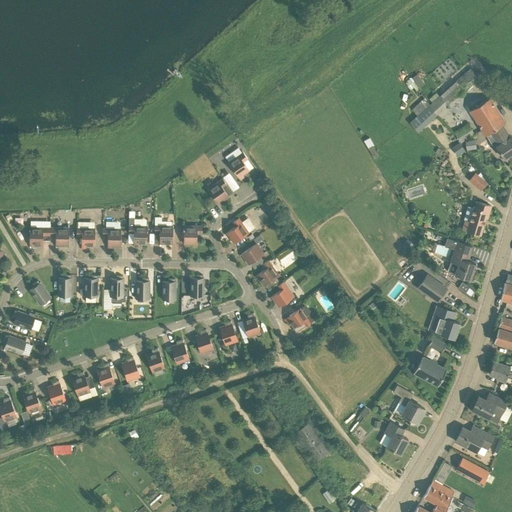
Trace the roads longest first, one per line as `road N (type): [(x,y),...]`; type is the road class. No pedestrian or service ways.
road 1 (residential): [(391,511),(451,412),(511,221)]
road 2 (residential): [(0,382),(255,296)]
road 3 (residential): [(225,263),(37,263),(13,280),(0,311)]
road 4 (track): [(403,492),(284,367)]
